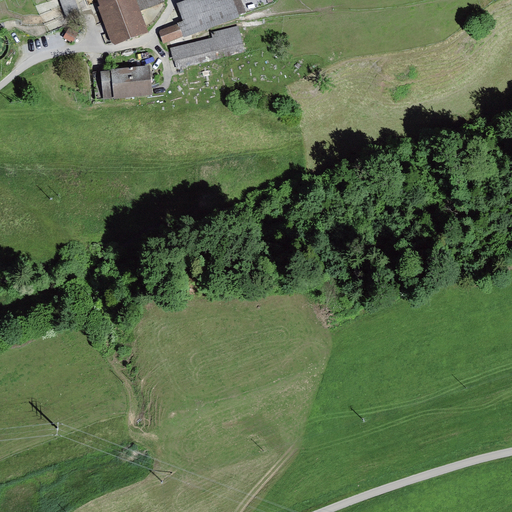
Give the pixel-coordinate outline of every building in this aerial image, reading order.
[(61,0),(63,12),(76,11),(75,0),(61,0)] [(95,0),(112,47),(148,35),(139,10),(162,2),(161,0),(95,0)] [(232,0),(188,0),(176,4),(183,23),(178,25),(182,38),(239,18),(232,0)] [(182,38),(178,25),(159,31),(163,44),(182,38)] [(213,38),(171,49),(177,69),(246,52),(239,26),(212,32),(213,38)] [(150,67),(133,68),(136,97),(153,96),(150,67)] [(133,68),(93,72),(96,101),(136,97),(133,68)]
